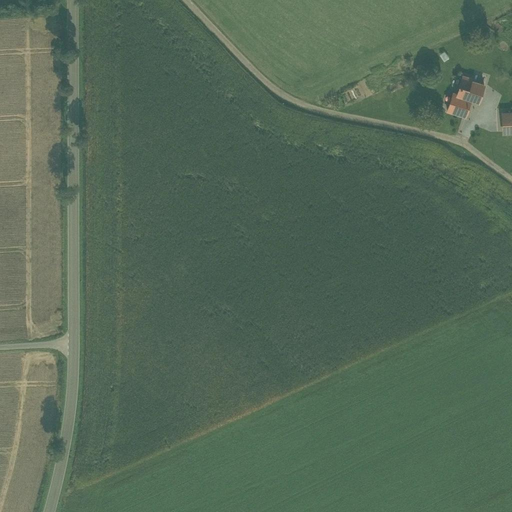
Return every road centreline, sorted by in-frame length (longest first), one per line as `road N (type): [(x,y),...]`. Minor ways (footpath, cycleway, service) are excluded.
road 1 (unclassified): [(511,177),(462,141),(296,115),(179,0)]
road 2 (secondary): [(71,342),(71,0)]
road 3 (secondary): [(46,511),(62,446),(71,342)]
